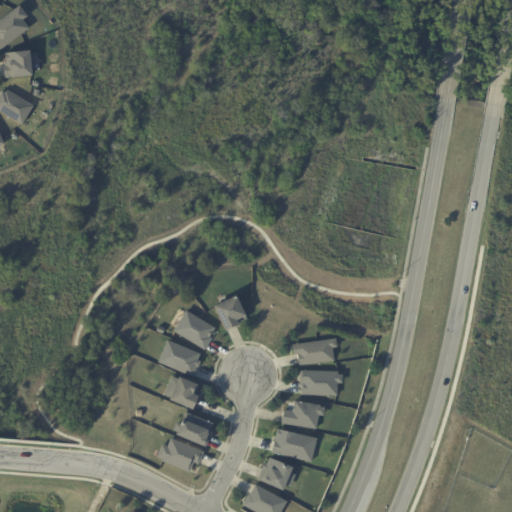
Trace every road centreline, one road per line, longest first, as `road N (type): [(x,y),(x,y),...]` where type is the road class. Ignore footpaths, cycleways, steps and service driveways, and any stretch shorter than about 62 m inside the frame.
road 1 (secondary): [(445,101),(386,406),(346,511)]
road 2 (secondary): [(396,511),(431,407),(493,105)]
road 3 (residential): [(191,511),(114,471),(0,458)]
road 4 (residential): [(240,375),(242,432),(201,511)]
